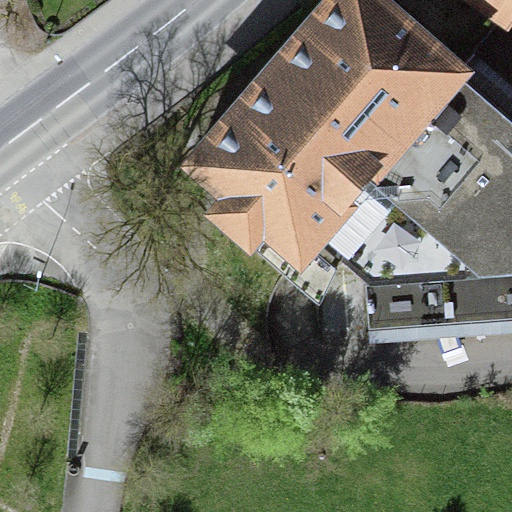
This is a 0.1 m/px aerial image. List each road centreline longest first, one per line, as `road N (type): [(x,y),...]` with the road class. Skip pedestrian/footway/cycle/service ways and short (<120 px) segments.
road 1 (residential): [(5,146),(99,254),(121,293),(123,335),(98,511)]
road 2 (primary): [(195,0),(5,146)]
